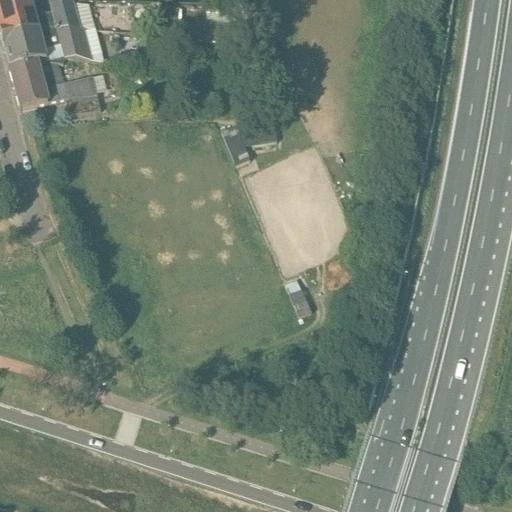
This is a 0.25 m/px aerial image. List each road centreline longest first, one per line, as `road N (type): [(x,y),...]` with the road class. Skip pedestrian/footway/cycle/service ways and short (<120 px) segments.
road 1 (trunk): [(486,0),(445,250),(376,511)]
road 2 (trunk): [(416,511),(473,287),(511,83)]
road 3 (tertiary): [(315,511),(0,411)]
road 4 (residential): [(0,104),(37,222)]
